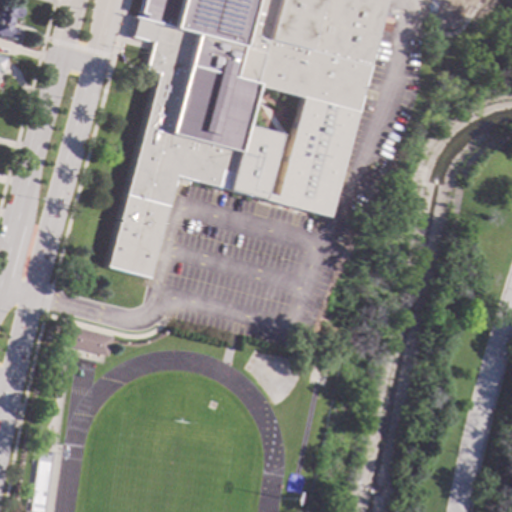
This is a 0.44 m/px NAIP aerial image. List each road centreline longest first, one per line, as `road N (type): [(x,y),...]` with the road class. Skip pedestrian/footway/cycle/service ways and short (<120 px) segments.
road 1 (primary): [(8,388),(106,0)]
road 2 (primary): [(75,0),(0,285)]
road 3 (residential): [(460,511),(511,302)]
